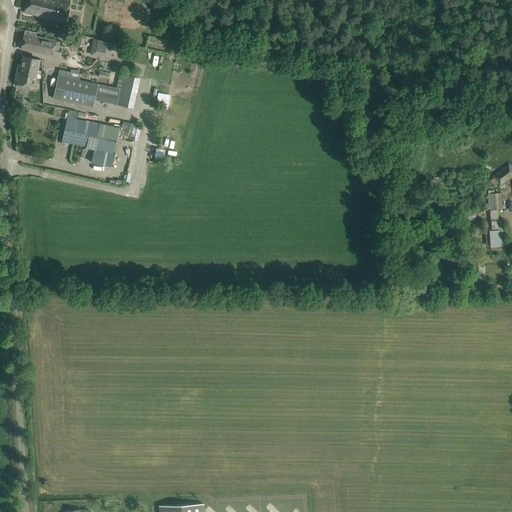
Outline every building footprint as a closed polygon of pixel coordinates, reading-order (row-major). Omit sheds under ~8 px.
[(27,0),(25,13),(39,16),(39,17),(66,22),(70,1),(63,0),(27,0)] [(21,49),(53,55),(54,50),(60,52),(62,42),(35,36),(36,32),(25,30),(21,49)] [(90,56),(99,57),(102,61),(108,58),(112,42),(101,39),(100,42),(93,41),(90,56)] [(15,83),(38,88),(39,84),(34,83),(39,60),(24,56),(20,73),(17,73),(15,83)] [(124,74),(120,89),(78,79),(79,76),(71,74),(72,72),(59,69),(53,99),(93,108),(95,100),(132,108),(138,77),(124,74)] [(112,161),(119,129),(75,119),(77,111),(69,109),(67,117),(61,144),(65,145),(66,142),(87,147),(87,149),(94,150),(93,157),(103,159),(100,171),(106,172),(108,160),(112,161)] [(123,120),(119,134),(137,139),(141,126),(123,120)] [(500,185),(511,175),(511,167),(509,164),(493,176),(500,185)] [(498,210),(485,211),(486,221),(491,221),(492,229),(485,230),(486,232),(480,233),(482,246),(486,246),(486,247),(504,245),(502,220),(499,220),(498,210)] [(485,266),(485,279),(496,279),(495,266),(485,266)]
